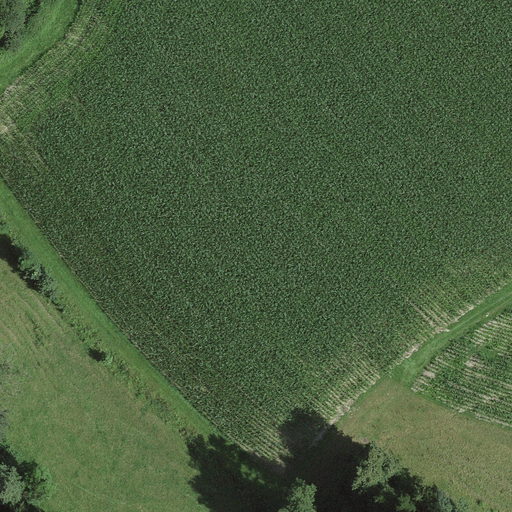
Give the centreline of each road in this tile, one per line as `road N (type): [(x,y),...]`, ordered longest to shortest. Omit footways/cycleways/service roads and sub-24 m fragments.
road 1 (track): [(293,511),(370,412),(441,344),(511,297)]
road 2 (track): [(359,427),(472,511)]
